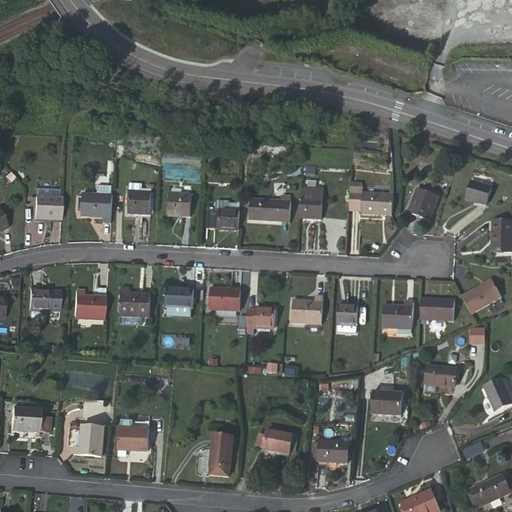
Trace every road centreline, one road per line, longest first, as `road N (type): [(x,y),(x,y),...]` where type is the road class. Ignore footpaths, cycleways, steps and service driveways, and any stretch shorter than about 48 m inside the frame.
road 1 (secondary): [(511,147),(342,97),(162,68),(111,43),(69,0)]
road 2 (residential): [(429,460),(389,487),(288,507),(0,478)]
road 3 (residential): [(0,263),(64,252),(397,267),(428,259)]
